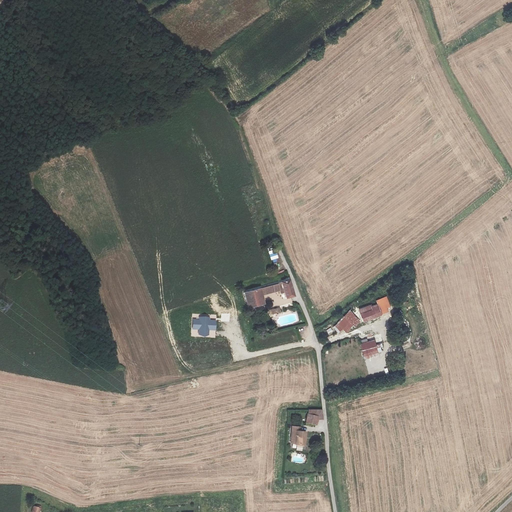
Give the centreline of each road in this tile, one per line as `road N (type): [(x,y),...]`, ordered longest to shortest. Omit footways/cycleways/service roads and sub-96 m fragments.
road 1 (track): [(127,0),(215,75),(238,110),(290,265)]
road 2 (unclassified): [(290,265),(317,344),(336,511)]
